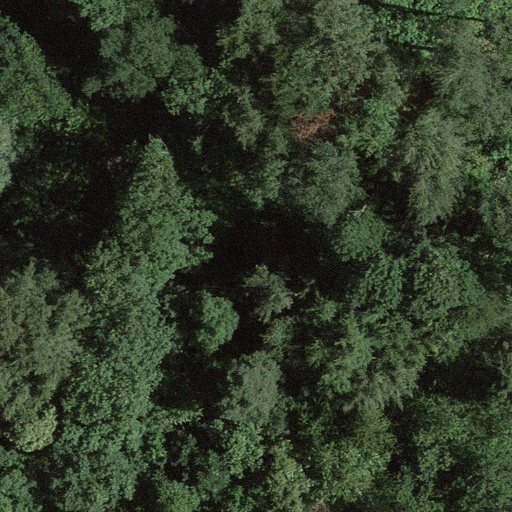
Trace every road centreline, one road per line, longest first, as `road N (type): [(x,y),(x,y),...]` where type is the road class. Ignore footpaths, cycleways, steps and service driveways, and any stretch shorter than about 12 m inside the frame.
road 1 (track): [(201,0),(51,367)]
road 2 (track): [(30,511),(51,367)]
